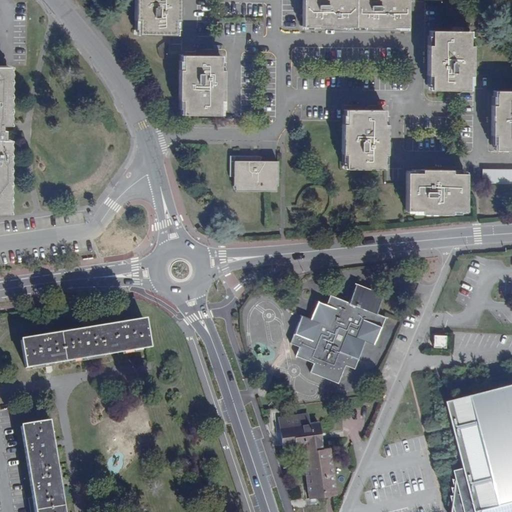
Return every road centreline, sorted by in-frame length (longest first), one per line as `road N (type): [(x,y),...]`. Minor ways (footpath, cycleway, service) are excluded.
road 1 (residential): [(345,511),(451,239)]
road 2 (residential): [(54,0),(112,75),(146,144),(178,248)]
road 3 (secondary): [(202,264),(451,239)]
road 4 (residential): [(185,293),(220,360),(267,511)]
